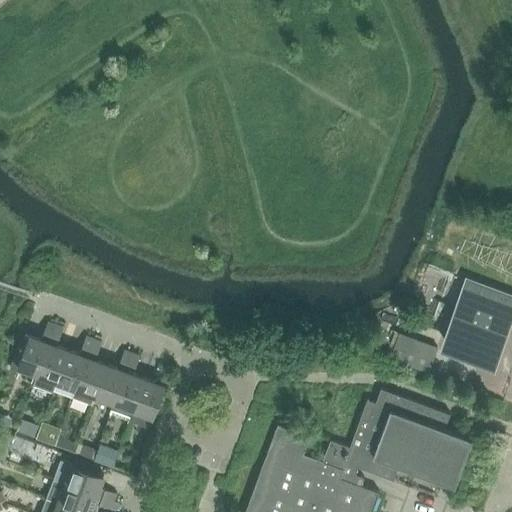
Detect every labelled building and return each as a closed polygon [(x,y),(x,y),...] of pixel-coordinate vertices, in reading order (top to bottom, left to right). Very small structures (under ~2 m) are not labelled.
[(461,301),(446,342),(493,359),(508,318),(511,320),(511,298),(464,280),(457,300),(461,301)] [(19,366),(38,373),(56,324),(48,321),(41,339),(29,334),(29,336),(23,334),(11,367),(18,370),(19,366)] [(52,391),(57,380),(68,349),(57,345),(63,327),(56,324),(38,373),(33,384),(52,391)] [(57,380),(76,387),(94,338),(86,335),(79,353),(68,349),(57,380)] [(94,338),(76,387),(72,398),(91,405),(95,394),(106,363),(95,359),(102,341),(94,338)] [(434,353),(397,339),(390,357),(427,371),(434,353)] [(120,362),(128,364),(132,352),(124,349),(120,362)] [(132,352),(128,364),(135,367),(140,355),(132,352)] [(95,394),(114,401),(126,370),(106,363),(95,394)] [(145,377),(133,408),(129,419),(149,426),(164,384),(169,386),(175,368),(167,365),(163,377),(156,379),(155,381),(145,377)] [(110,412),(129,419),(133,408),(145,377),(126,370),(114,401),(110,412)] [(450,413),(381,387),(376,400),(368,397),(350,446),(330,438),(322,460),(318,458),(335,412),(302,400),(292,428),(278,423),(245,511),(371,511),(379,491),(361,484),(364,477),(351,472),(354,464),(393,479),(399,464),(454,485),(472,438),(445,428),(450,413)] [(96,494),(99,486),(104,474),(98,472),(100,466),(74,457),(72,463),(61,459),(54,478),(96,494)] [(47,497),(86,511),(89,511),(93,502),(111,509),(115,510),(118,502),(114,501),(96,494),(54,478),(47,497)] [(99,486),(96,494),(114,501),(117,493),(99,486)] [(86,511),(47,497),(41,511),(86,511)]
